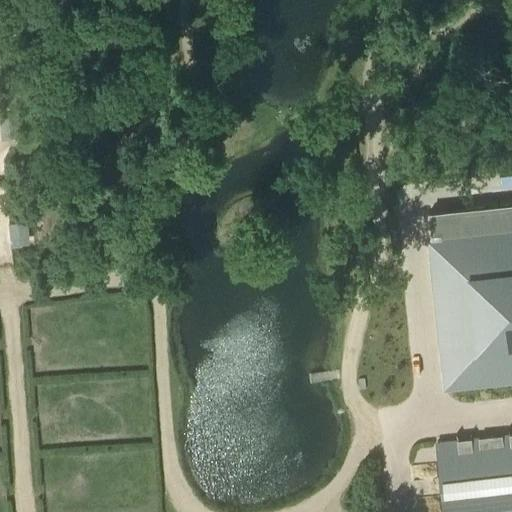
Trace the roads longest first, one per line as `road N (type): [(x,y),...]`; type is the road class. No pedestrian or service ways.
road 1 (track): [(309,511),(353,467),(361,437),(349,378),(383,208),(373,57),(390,0)]
road 2 (track): [(185,0),(184,155),(133,223),(67,194),(53,174),(48,137),(72,69),(61,0)]
road 3 (track): [(133,223),(158,299),(167,455),(191,511)]
road 4 (track): [(4,262),(26,511)]
road 5 (track): [(378,246),(397,315),(403,403),(420,422)]
road 6 (track): [(152,276),(0,297)]
road 7 (track): [(511,142),(380,124)]
